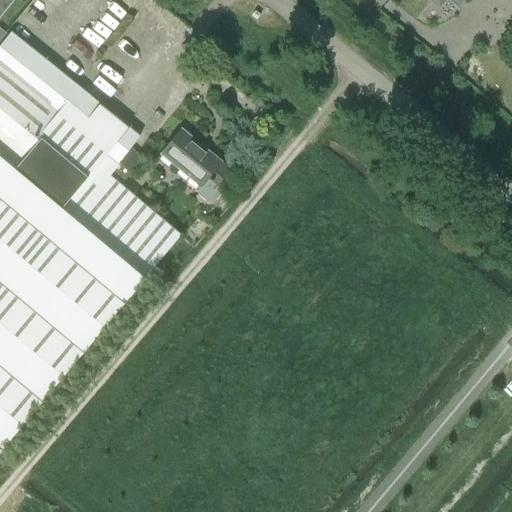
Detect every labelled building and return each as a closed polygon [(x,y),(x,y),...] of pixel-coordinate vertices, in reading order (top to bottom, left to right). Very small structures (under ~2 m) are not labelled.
[(0,0),(0,15),(12,0),(0,0)] [(67,144),(99,105),(10,33),(0,46),(0,156),(5,161),(26,136),(33,142),(45,127),(67,144)] [(179,234),(106,175),(108,172),(121,183),(141,157),(129,147),(138,136),(99,105),(67,144),(45,127),(33,142),(26,136),(5,161),(144,276),(179,234)] [(180,129),(160,154),(200,186),(197,189),(199,195),(205,200),(211,201),(215,198),(221,190),(233,175),(219,163),(220,162),(180,129)] [(0,447),(144,276),(5,161),(0,156),(0,447)]
